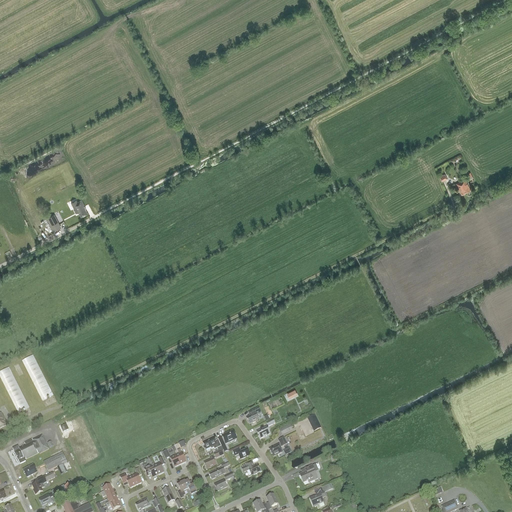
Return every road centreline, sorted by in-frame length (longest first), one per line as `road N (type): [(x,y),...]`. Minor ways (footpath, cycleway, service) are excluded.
road 1 (track): [(0,437),(451,207)]
road 2 (residential): [(195,465),(190,442),(234,421),(280,481)]
